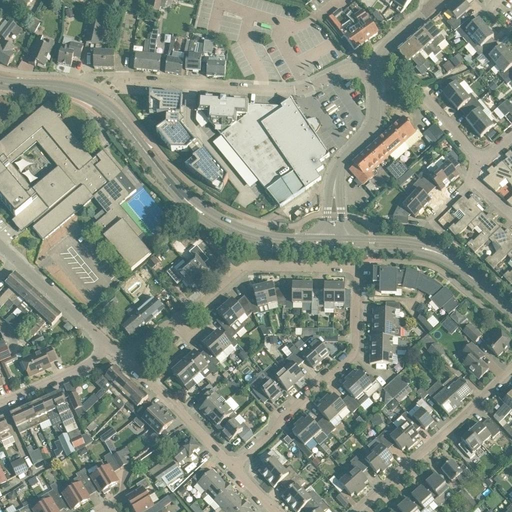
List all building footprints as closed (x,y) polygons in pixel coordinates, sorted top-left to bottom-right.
[(13,0),(12,1),(26,10),(30,3),(26,0),(25,0),(13,0)] [(161,0),(151,0),(150,9),(159,11),(161,0)] [(395,0),(393,2),(400,7),(396,11),(401,15),(411,0),(395,0)] [(455,32),(459,29),(470,19),(465,14),(470,10),(462,0),(461,0),(448,11),(453,18),(447,23),(455,32)] [(150,9),(148,9),(146,22),(156,24),(159,13),(159,11),(150,9)] [(66,12),(68,19),(74,17),(72,10),(66,12)] [(360,25),(357,28),(367,42),(379,33),(369,19),(363,11),(354,17),(360,25)] [(372,14),(379,23),(383,20),(376,11),(372,14)] [(469,34),(473,39),(486,28),(479,20),(474,24),(470,19),(459,29),(466,37),(469,34)] [(91,20),(86,43),(89,44),(96,46),(97,46),(101,29),(106,30),(107,23),(91,20)] [(28,31),(35,35),(41,24),(34,21),(28,31)] [(340,30),(336,32),(341,39),(344,37),(354,51),(367,42),(357,28),(352,22),(347,26),(346,24),(339,29),(340,30)] [(430,23),(421,30),(426,36),(425,37),(428,40),(427,41),(428,43),(429,42),(435,49),(438,48),(445,41),(444,39),(430,23)] [(1,38),(6,42),(17,28),(12,24),(1,38)] [(469,44),(480,57),(482,55),(493,46),(489,41),(494,37),(486,28),(468,44),(468,45),(469,44)] [(421,30),(412,38),(423,51),(429,58),(433,54),(436,57),(442,52),(438,48),(435,49),(429,42),(428,43),(427,41),(428,40),(425,37),(426,36),(421,30)] [(150,41),(147,71),(159,73),(161,58),(161,55),(155,54),(158,32),(153,31),(150,41)] [(29,64),(35,67),(37,64),(45,67),(54,44),(40,38),(36,47),(33,46),(29,54),(32,56),(29,64)] [(168,58),(165,73),(182,76),(184,61),(183,61),(172,59),(173,53),(176,39),(172,38),(168,58)] [(412,39),(405,45),(427,71),(432,66),(427,60),(425,61),(419,55),(423,51),(412,38),(412,39)] [(135,70),(147,71),(150,41),(146,41),(144,53),(147,54),(146,56),(136,55),(135,70)] [(0,62),(8,67),(14,56),(13,55),(14,55),(11,53),(15,48),(4,42),(1,47),(0,46),(0,62)] [(191,42),(188,55),(187,63),(186,71),(201,72),(202,57),(204,57),(204,53),(204,47),(205,45),(201,45),(200,55),(195,54),(197,43),(191,42)] [(205,44),(205,45),(204,47),(204,53),(212,54),(213,43),(205,42),(205,44)] [(58,64),(71,67),(73,57),(80,59),(83,46),(72,43),(71,47),(63,46),(58,64)] [(427,71),(405,45),(397,52),(408,64),(412,61),(418,67),(417,69),(418,70),(414,74),(419,79),(423,75),(422,75),(427,71)] [(493,46),(482,55),(489,63),(492,61),(496,66),(509,55),(502,46),(497,51),(493,46)] [(94,69),(114,70),(114,53),(95,52),(94,69)] [(451,61),(457,68),(464,61),(458,54),(451,61)] [(505,82),(511,75),(511,67),(511,68),(511,67),(511,58),(509,55),(496,66),(501,71),(498,74),(505,82)] [(207,77),(225,78),(226,62),(225,62),(225,57),(217,57),(217,62),(208,61),(207,77)] [(449,62),(442,67),(447,73),(454,68),(449,62)] [(433,80),(442,76),(439,70),(430,74),(433,80)] [(443,94),(450,103),(463,92),(459,87),(462,84),(456,77),(447,81),(443,84),(448,90),(443,94)] [(498,87),(494,82),(488,87),(492,92),(498,87)] [(463,107),(467,112),(478,103),(471,94),(468,97),(463,92),(450,103),(458,112),(463,107)] [(182,98),(150,96),(150,108),(158,108),(157,116),(167,116),(166,125),(157,133),(172,151),(187,152),(189,151),(195,159),(185,167),(190,171),(197,177),(202,180),(207,184),(213,188),(221,193),(228,179),(198,142),(184,125),(185,108),(182,108),(182,98)] [(222,136),(225,140),(280,208),(306,190),(321,180),(317,173),(324,169),(320,163),(330,157),(314,134),(316,133),(318,129),(311,121),(307,123),(291,101),(281,108),(249,106),(248,106),(246,102),(229,101),(226,101),(227,98),(222,97),(221,101),(218,100),(200,99),(200,96),(196,96),(195,111),(198,112),(200,112),(210,124),(221,136),(222,136)] [(502,105),(510,113),(511,111),(511,106),(507,101),(502,105)] [(43,241),(94,199),(103,211),(94,218),(98,223),(94,226),(132,271),(151,255),(138,239),(143,234),(124,212),(119,206),(130,196),(136,191),(122,174),(103,152),(93,161),(58,119),(61,117),(49,103),(0,144),(0,199),(16,218),(24,212),(33,223),(36,226),(33,229),(43,241)] [(466,121),(473,130),(486,119),(482,113),(485,111),(478,103),(467,112),(471,117),(466,121)] [(495,111),(502,120),(510,113),(502,105),(495,111)] [(404,118),(391,129),(404,143),(405,143),(415,134),(416,133),(415,132),(415,131),(404,118)] [(486,119),(473,130),(481,138),(497,124),(494,121),(491,124),(486,119)] [(429,130),(435,138),(438,142),(445,136),(435,124),(429,130)] [(378,141),(390,156),(396,162),(410,149),(404,143),(391,129),(378,141)] [(438,142),(435,138),(429,130),(422,136),(432,147),(438,142)] [(491,131),(486,134),(490,139),(495,135),(491,131)] [(371,173),(390,156),(378,141),(353,163),(355,166),(350,170),(363,186),(374,176),(371,173)] [(439,171),(450,184),(459,176),(454,170),(459,165),(457,163),(459,160),(452,152),(450,154),(444,159),(443,157),(434,165),(439,171)] [(511,153),(510,152),(505,156),(507,159),(503,163),(511,174),(511,153)] [(511,174),(503,163),(503,162),(494,170),(492,167),(487,172),(490,176),(483,182),(495,193),(501,188),(499,185),(506,180),(511,187),(511,198),(507,203),(511,207),(511,174)] [(422,181),(432,192),(437,187),(441,192),(450,184),(439,171),(433,164),(427,170),(430,174),(426,178),(422,181)] [(405,184),(400,179),(396,183),(400,188),(405,184)] [(406,194),(411,198),(424,210),(431,201),(427,197),(432,192),(422,181),(420,179),(406,194)] [(468,227),(471,224),(482,213),(474,205),(477,203),(472,198),(468,201),(464,197),(452,208),(457,213),(459,211),(465,217),(455,226),(454,225),(451,228),(448,230),(456,238),(468,227)] [(424,210),(411,198),(406,204),(403,201),(400,204),(393,216),(393,224),(408,225),(409,218),(411,215),(415,219),(424,210)] [(489,240),(500,229),(493,221),(495,219),(490,214),(486,217),(482,213),(471,224),(468,227),(472,232),(477,227),(483,233),(474,242),(472,241),(467,246),(475,254),(479,249),(485,244),(489,240)] [(451,227),(442,218),(438,222),(447,231),(448,230),(451,228),(451,227)] [(185,231),(189,235),(194,241),(198,237),(189,227),(185,231)] [(493,270),(507,256),(511,251),(511,237),(511,235),(511,233),(508,230),(505,233),(500,229),(489,240),(491,243),(493,245),(495,243),(501,249),(492,258),(490,256),(485,262),(493,270)] [(194,258),(187,264),(200,280),(210,272),(202,262),(207,258),(197,247),(190,253),(194,258)] [(511,286),(511,284),(511,251),(507,256),(511,260),(510,262),(511,263),(511,271),(510,274),(508,272),(503,277),(511,286)] [(148,263),(153,269),(160,263),(155,257),(148,263)] [(200,280),(187,264),(177,273),(173,268),(167,273),(177,285),(183,280),(190,289),(200,280)] [(396,272),(374,270),(374,291),(382,292),(382,295),(394,295),(395,295),(395,286),(396,272)] [(415,288),(425,294),(433,281),(425,277),(416,274),(408,272),(400,272),(396,272),(395,286),(405,286),(404,288),(415,290),(415,288)] [(0,312),(27,284),(15,274),(6,285),(11,289),(2,298),(0,297),(0,312)] [(433,281),(425,294),(435,300),(433,301),(440,309),(442,307),(448,315),(449,316),(460,306),(450,295),(442,288),(434,282),(433,281)] [(24,301),(34,291),(27,284),(0,312),(0,317),(3,319),(15,306),(13,304),(19,297),(24,301)] [(273,284),(263,286),(268,306),(277,303),(278,307),(286,307),(287,290),(274,289),(273,284)] [(293,290),(287,290),(286,307),(286,310),(293,310),(293,304),(303,304),(303,284),(293,284),(293,290)] [(313,285),(303,284),(303,304),(312,304),(312,312),(319,312),(319,308),(319,290),(313,290),(313,285)] [(325,290),(319,290),(319,308),(325,308),(325,310),(334,311),(335,305),(335,285),(325,285),(325,290)] [(345,285),(335,285),(335,305),(344,305),(344,309),(350,309),(351,291),(345,291),(345,285)] [(255,294),(245,297),(253,313),(254,315),(260,313),(258,308),(268,306),(263,286),(253,289),(255,294)] [(27,317),(34,310),(43,299),(34,291),(24,301),(17,308),(22,313),(27,317)] [(103,306),(107,311),(118,302),(113,296),(103,306)] [(225,307),(238,321),(245,315),(247,318),(253,313),(245,297),(236,304),(232,300),(225,307)] [(141,301),(135,305),(140,311),(136,314),(146,325),(164,310),(154,298),(145,306),(141,301)] [(32,321),(36,325),(52,307),(43,299),(34,310),(38,314),(32,321)] [(373,310),(373,324),(400,324),(400,320),(395,320),(395,311),(400,311),(400,304),(386,303),(386,310),(373,310)] [(140,311),(135,305),(127,312),(132,318),(121,327),(131,338),(146,325),(136,314),(140,311)] [(52,307),(36,325),(41,329),(47,322),(52,327),(62,316),(52,307)] [(216,321),(226,332),(229,336),(232,339),(237,335),(231,328),(238,321),(225,307),(217,313),(221,317),(216,321)] [(456,312),(450,318),(458,325),(463,319),(456,312)] [(14,322),(9,318),(5,322),(15,331),(27,317),(22,313),(14,322)] [(451,334),(456,328),(447,320),(442,326),(451,334)] [(64,328),(68,332),(72,328),(68,324),(64,328)] [(373,324),(373,337),(393,338),(395,338),(395,329),(399,329),(400,324),(373,324)] [(41,329),(36,325),(30,332),(34,336),(34,337),(41,329)] [(470,325),(463,333),(475,344),(482,336),(470,325)] [(265,326),(260,327),(264,336),(274,335),(273,328),(266,329),(265,326)] [(487,347),(498,358),(504,352),(505,353),(511,345),(511,343),(497,330),(491,336),(494,339),(487,347)] [(30,332),(24,339),(28,342),(34,336),(30,332)] [(211,338),(224,353),(228,357),(235,351),(233,350),(238,346),(232,339),(229,336),(226,332),(222,336),(218,332),(211,338)] [(428,335),(411,351),(418,360),(421,358),(417,353),(423,347),(437,363),(446,354),(428,335)] [(32,342),(34,346),(45,340),(43,336),(32,342)] [(276,337),(269,338),(270,346),(277,345),(276,337)] [(371,337),(371,351),(397,351),(397,347),(393,346),(393,338),(373,337),(371,337)] [(207,349),(203,353),(215,367),(220,363),(217,360),(224,353),(211,338),(203,345),(207,349)] [(311,339),(306,344),(322,362),(330,354),(317,340),(311,339)] [(322,362),(306,344),(298,351),(297,351),(301,355),(306,361),(313,369),(322,362)] [(463,365),(479,380),(489,370),(480,362),(485,357),(471,344),(462,354),(468,360),(463,365)] [(7,347),(0,349),(0,362),(11,357),(7,347)] [(293,355),(297,351),(298,351),(294,347),(289,351),(293,355)] [(22,361),(25,368),(30,377),(51,368),(49,363),(57,360),(51,348),(22,361)] [(297,351),(293,355),(301,365),(306,361),(301,355),(297,351)] [(397,351),(371,351),(370,365),(392,365),(392,356),(397,356),(397,351)] [(195,352),(187,359),(200,374),(208,368),(215,376),(219,372),(215,367),(203,353),(199,356),(195,352)] [(244,362),(249,358),(246,354),(243,352),(239,356),(244,362)] [(289,366),(284,371),(296,384),(304,377),(297,369),(301,365),(293,355),(285,361),(289,366)] [(16,356),(1,363),(8,380),(12,378),(7,365),(18,360),(16,356)] [(187,359),(180,366),(193,381),(200,374),(187,359)] [(180,366),(172,373),(185,387),(193,381),(180,366)] [(106,394),(109,391),(124,375),(116,367),(107,376),(106,375),(97,384),(102,389),(102,390),(94,398),(98,402),(106,394)] [(267,377),(271,382),(276,387),(280,383),(287,392),(296,384),(284,371),(279,375),(275,371),(267,377)] [(354,373),(349,377),(364,393),(369,399),(382,388),(371,376),(366,380),(360,372),(356,376),(354,373)] [(109,391),(117,398),(132,382),(124,375),(109,391)] [(446,390),(459,404),(473,392),(462,380),(461,381),(455,375),(443,386),(446,390)] [(406,383),(399,376),(393,381),(403,391),(405,390),(409,386),(408,386),(406,383)] [(364,393),(349,377),(345,381),(347,384),(343,387),(350,395),(346,399),(356,411),(366,402),(369,399),(364,393)] [(393,381),(388,385),(398,396),(399,395),(403,391),(393,381)] [(117,398),(125,406),(140,390),(132,382),(117,398)] [(276,387),(271,382),(265,387),(262,384),(253,391),(261,400),(266,396),(273,404),(283,396),(276,387)] [(449,418),(461,406),(446,390),(443,386),(439,382),(426,394),(422,389),(417,393),(423,400),(429,395),(434,401),(449,418)] [(398,396),(388,385),(384,390),(393,400),(395,399),(396,397),(398,396)] [(198,403),(200,401),(201,401),(209,393),(205,388),(194,398),(198,403)] [(503,420),(511,411),(511,410),(511,389),(509,388),(499,399),(503,403),(505,405),(494,417),(499,424),(503,420)] [(140,390),(125,406),(133,414),(133,413),(138,409),(142,404),(148,398),(140,390)] [(199,410),(208,419),(221,407),(225,404),(226,402),(221,396),(220,398),(215,393),(212,390),(201,401),(205,405),(199,410)] [(61,392),(51,396),(60,416),(63,424),(68,422),(73,419),(67,406),(68,406),(61,392)] [(69,396),(79,419),(88,411),(86,406),(84,407),(78,393),(69,396)] [(324,400),(332,409),(338,416),(342,420),(350,413),(352,415),(356,411),(346,399),(341,403),(334,395),(331,399),(328,396),(324,400)] [(396,397),(395,399),(399,403),(403,399),(399,395),(398,396),(396,397)] [(60,416),(51,396),(41,401),(52,426),(53,428),(63,424),(60,416)] [(325,418),(320,422),(331,434),(336,429),(334,428),(342,420),(338,416),(332,409),(324,400),(319,404),(322,407),(318,410),(325,418)] [(398,406),(393,400),(387,406),(392,412),(398,406)] [(418,405),(408,415),(420,429),(422,427),(425,431),(429,427),(431,430),(436,426),(428,417),(433,412),(422,400),(417,404),(418,405)] [(41,401),(31,405),(42,431),(52,426),(41,401)] [(138,409),(133,413),(138,417),(146,408),(142,404),(138,409)] [(225,421),(229,426),(238,417),(225,404),(221,407),(208,419),(217,429),(225,421)] [(40,425),(31,405),(21,410),(30,430),(40,425)] [(146,424),(151,428),(167,412),(163,408),(161,410),(157,406),(153,410),(149,406),(146,408),(138,417),(134,422),(141,429),(146,424)] [(30,430),(21,410),(11,414),(17,428),(20,434),(30,430)] [(167,412),(151,428),(155,433),(150,438),(157,444),(163,440),(169,434),(165,431),(173,422),(169,417),(171,415),(167,412)] [(393,424),(398,430),(413,446),(417,442),(415,440),(419,436),(416,433),(420,429),(408,415),(406,413),(393,424)] [(384,424),(379,415),(370,420),(375,429),(384,424)] [(238,417),(229,426),(221,433),(230,443),(238,435),(246,444),(255,436),(251,431),(243,423),(245,422),(239,416),(238,417)] [(361,416),(356,421),(362,427),(367,422),(361,416)] [(3,418),(0,419),(0,437),(2,442),(4,448),(15,443),(13,438),(12,438),(9,432),(10,432),(3,418)] [(303,419),(299,423),(313,439),(318,445),(331,434),(320,422),(316,426),(309,418),(305,422),(303,419)] [(479,424),(470,432),(482,445),(491,437),(493,439),(500,433),(488,420),(481,426),(479,424)] [(97,426),(93,422),(87,429),(91,433),(97,426)] [(313,439),(299,423),(294,427),(296,430),(293,433),(296,437),(292,441),(308,459),(314,455),(311,451),(318,445),(313,439)] [(101,438),(105,443),(118,434),(114,428),(101,438)] [(385,432),(380,436),(383,439),(388,435),(402,451),(406,448),(408,450),(413,446),(398,430),(395,434),(386,433),(385,432)] [(72,432),(68,434),(76,453),(78,451),(85,447),(86,447),(81,436),(75,438),(72,432)] [(482,445),(470,432),(461,440),(463,442),(459,446),(470,459),(475,455),(473,453),(482,445)] [(68,434),(58,438),(67,458),(76,453),(68,434)] [(380,436),(367,447),(373,453),(387,469),(392,465),(390,463),(393,459),(379,443),(383,439),(380,436)] [(288,437),(284,440),(288,445),(292,442),(288,437)] [(171,457),(178,464),(187,456),(189,458),(200,448),(191,438),(171,457)] [(48,446),(54,457),(62,453),(56,441),(48,446)] [(85,447),(78,451),(82,457),(88,453),(85,447)] [(50,457),(46,449),(40,452),(44,460),(50,457)] [(29,455),(34,465),(44,461),(38,450),(29,455)] [(259,472),(266,480),(281,467),(277,462),(280,459),(273,451),(261,461),(261,462),(264,460),(267,464),(259,472)] [(300,451),(295,455),(299,460),(304,456),(300,451)] [(116,462),(120,470),(130,465),(122,452),(113,457),(116,462)] [(360,454),(355,459),(366,471),(370,467),(377,474),(381,471),(383,473),(387,469),(373,453),(365,461),(362,458),(360,454)] [(105,458),(110,466),(116,462),(113,457),(111,454),(105,458)] [(317,458),(312,462),(317,467),(321,463),(317,458)] [(11,464),(15,473),(16,473),(17,477),(29,471),(23,459),(11,464)] [(356,469),(348,476),(362,492),(366,488),(364,485),(368,482),(361,475),(366,471),(355,459),(350,463),(352,464),(356,469)] [(456,479),(460,484),(471,474),(464,466),(459,470),(452,461),(441,470),(452,483),(456,479)] [(153,477),(159,483),(163,480),(167,486),(183,476),(174,463),(153,477)] [(107,468),(100,472),(110,488),(117,484),(116,483),(119,482),(110,467),(108,469),(107,468)] [(283,481),(287,485),(298,475),(290,467),(285,471),(281,467),(266,480),(274,489),(283,481)] [(198,484),(206,493),(221,480),(212,470),(208,474),(203,469),(193,479),(198,484)] [(85,470),(81,472),(89,486),(94,483),(99,491),(100,493),(102,492),(104,495),(110,491),(109,489),(110,488),(100,472),(94,476),(92,473),(89,475),(87,472),(87,473),(85,470)] [(72,489),(82,506),(89,501),(88,500),(90,499),(89,497),(84,489),(89,486),(81,472),(76,475),(78,478),(74,480),(74,482),(77,486),(72,489)] [(282,498),(290,506),(304,493),(300,488),(305,484),(298,475),(287,485),(291,490),(282,498)] [(421,488),(438,507),(447,499),(443,495),(449,490),(436,475),(426,483),(431,489),(426,493),(421,488)] [(503,480),(498,475),(493,480),(498,485),(503,480)] [(362,492),(348,476),(339,483),(334,477),(329,481),(341,494),(345,490),(351,497),(355,493),(357,496),(362,492)] [(493,485),(488,479),(484,482),(489,488),(493,485)] [(143,488),(128,498),(129,500),(128,500),(132,507),(149,497),(146,493),(144,491),(150,487),(146,480),(140,484),(143,488)] [(209,496),(214,502),(231,487),(227,483),(225,485),(221,480),(206,493),(201,498),(204,501),(209,496)] [(158,485),(161,490),(167,486),(163,482),(158,485)] [(56,483),(50,487),(53,491),(59,501),(61,503),(66,500),(70,508),(72,510),(74,509),(75,510),(82,506),(72,489),(65,493),(64,493),(61,493),(56,483)] [(187,492),(183,487),(177,493),(181,497),(182,496),(187,492)] [(216,511),(215,511),(221,511),(222,511),(237,497),(232,492),(234,490),(231,487),(214,502),(210,506),(216,511)] [(407,500),(417,511),(433,511),(429,507),(434,503),(438,507),(421,488),(412,496),(417,502),(412,506),(407,500)] [(456,496),(470,511),(471,511),(478,506),(463,490),(456,496)] [(49,501),(42,505),(46,511),(58,511),(54,505),(59,501),(53,491),(48,494),(52,500),(50,502),(49,501)] [(8,496),(12,502),(18,498),(15,492),(8,496)] [(300,511),(306,507),(310,511),(322,500),(321,501),(313,493),(309,497),(304,493),(290,506),(295,511),(300,511)] [(338,499),(346,508),(350,505),(342,495),(338,499)] [(153,507),(149,510),(150,511),(158,511),(164,508),(173,502),(169,496),(153,507)] [(149,497),(132,507),(134,511),(145,511),(149,510),(153,507),(152,505),(153,505),(149,497)] [(237,497),(222,511),(221,511),(238,511),(247,504),(244,501),(242,502),(237,497)] [(177,499),(172,503),(175,508),(181,504),(177,499)] [(29,505),(24,508),(26,511),(46,511),(42,505),(39,500),(30,506),(29,505)] [(322,500),(310,511),(309,511),(325,511),(330,508),(322,500)] [(417,511),(407,500),(398,509),(400,511),(417,511)]
